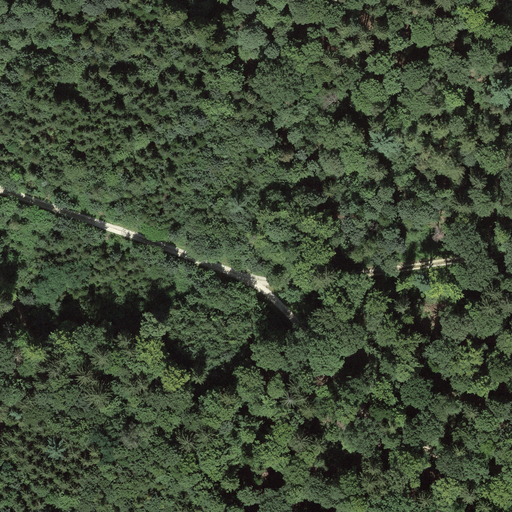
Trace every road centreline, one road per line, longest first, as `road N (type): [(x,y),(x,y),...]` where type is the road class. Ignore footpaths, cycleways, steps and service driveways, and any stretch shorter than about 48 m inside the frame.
road 1 (track): [(249,280),(289,309),(340,375),(398,428),(454,460),(511,472)]
road 2 (track): [(0,188),(249,280)]
road 3 (track): [(249,280),(511,252)]
road 4 (track): [(347,0),(291,26),(263,27),(219,23),(181,0)]
road 5 (track): [(0,403),(15,321),(0,284)]
